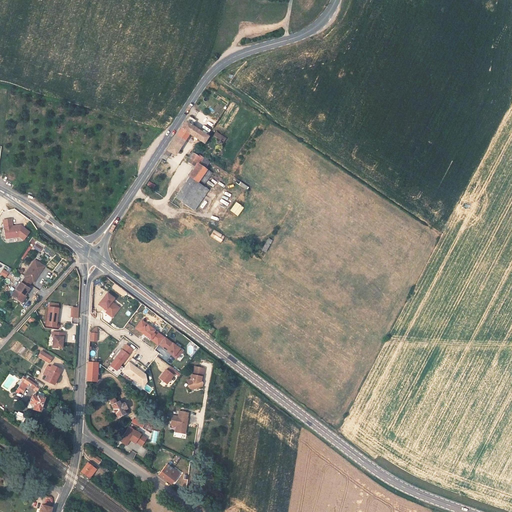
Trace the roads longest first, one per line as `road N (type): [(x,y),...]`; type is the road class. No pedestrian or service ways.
road 1 (secondary): [(109,228),(212,72),(286,40)]
road 2 (primary): [(472,511),(398,484),(246,374)]
road 3 (primary): [(246,374),(99,257)]
road 4 (primary): [(96,265),(246,374)]
road 5 (tertiary): [(78,429),(88,279)]
road 6 (unclassified): [(198,511),(78,429)]
road 7 (residential): [(0,347),(85,257)]
